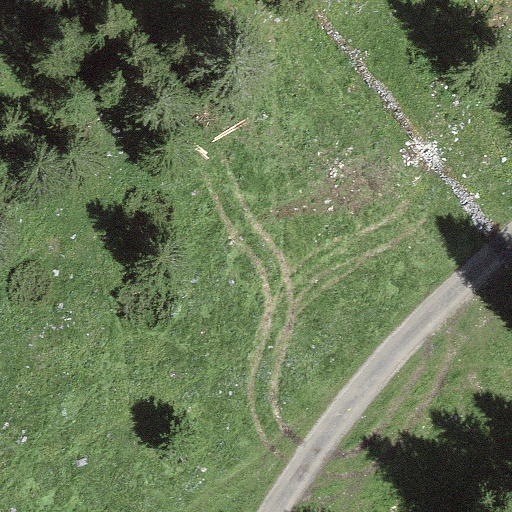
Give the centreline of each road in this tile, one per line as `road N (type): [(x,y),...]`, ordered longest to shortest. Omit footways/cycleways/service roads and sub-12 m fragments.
road 1 (track): [(277,511),(394,354),(511,240)]
road 2 (track): [(198,511),(394,354)]
